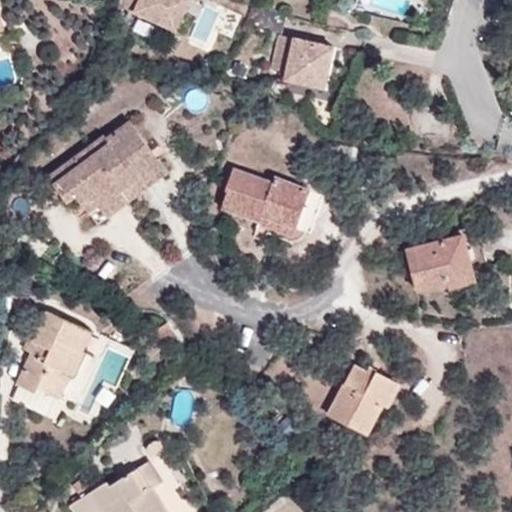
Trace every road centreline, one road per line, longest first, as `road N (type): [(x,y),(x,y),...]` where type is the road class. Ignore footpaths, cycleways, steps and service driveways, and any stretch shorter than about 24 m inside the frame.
road 1 (residential): [(511,167),(380,217),(328,302)]
road 2 (residential): [(328,302),(427,334),(434,355),(427,383)]
road 3 (residential): [(328,302),(260,317),(220,303),(189,276)]
